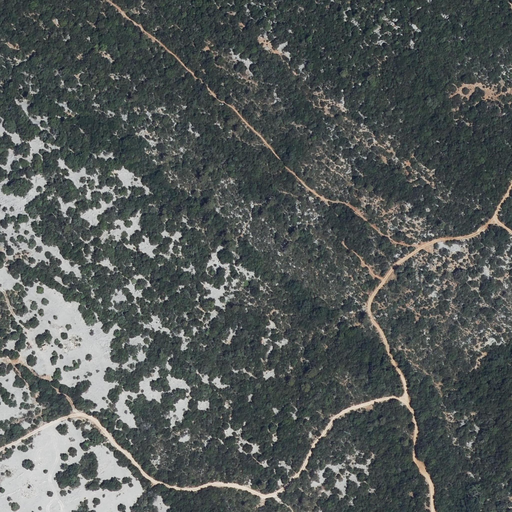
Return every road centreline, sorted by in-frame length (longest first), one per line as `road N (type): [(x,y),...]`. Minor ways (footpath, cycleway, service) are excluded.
road 1 (track): [(402,397),(336,413),(298,471),(268,494),(159,482),(102,424),(81,414),(0,448)]
road 2 (track): [(383,278),(367,309),(399,371),(432,511)]
road 3 (track): [(383,278),(431,241),(473,234),(511,187)]
